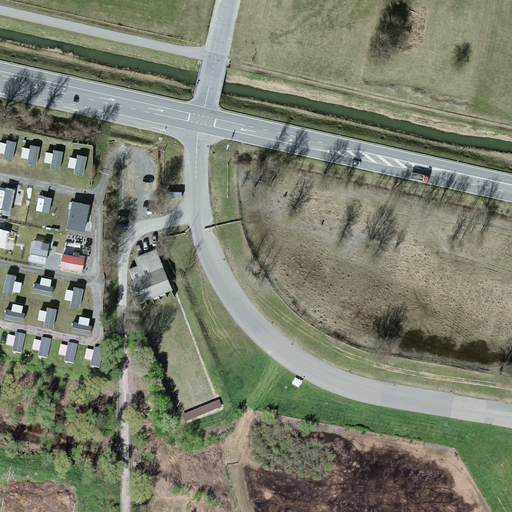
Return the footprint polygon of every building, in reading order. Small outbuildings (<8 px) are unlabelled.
[(7,138),(5,157),(14,158),(16,139),(7,138)] [(22,158),(38,161),(41,145),(25,142),(22,158)] [(61,165),(63,148),(55,147),(54,150),(47,149),(46,163),(61,165)] [(76,171),(85,172),(86,152),(77,152),(76,171)] [(3,212),(11,213),(14,186),(5,186),(3,212)] [(39,194),(38,209),(51,209),(51,194),(39,194)] [(87,228),(90,200),(71,198),(68,226),(87,228)] [(0,247),(7,248),(8,239),(14,240),(16,229),(0,226),(0,247)] [(47,262),(50,240),(33,238),(30,259),(47,262)] [(128,281),(137,303),(171,289),(156,250),(135,258),(139,266),(129,270),(133,279),(128,281)] [(84,269),(86,254),(63,251),(61,266),(84,269)] [(12,292),(17,273),(8,271),(3,290),(12,292)] [(17,279),(14,288),(20,290),(23,281),(17,279)] [(36,281),(34,289),(53,294),(55,285),(36,281)] [(82,304),(83,285),(74,285),(73,304),(82,304)] [(11,301),(7,316),(22,320),(26,305),(11,301)] [(49,306),(45,322),(53,324),(57,308),(49,306)] [(75,319),(73,330),(92,332),(93,322),(75,319)] [(16,332),(15,350),(23,351),(25,332),(16,332)] [(34,353),(50,355),(51,339),(36,337),(34,353)] [(60,358),(76,359),(78,343),(62,342),(60,358)] [(91,361),(99,365),(105,351),(97,348),(91,361)] [(219,403),(183,418),(185,424),(221,409),(219,403)]
